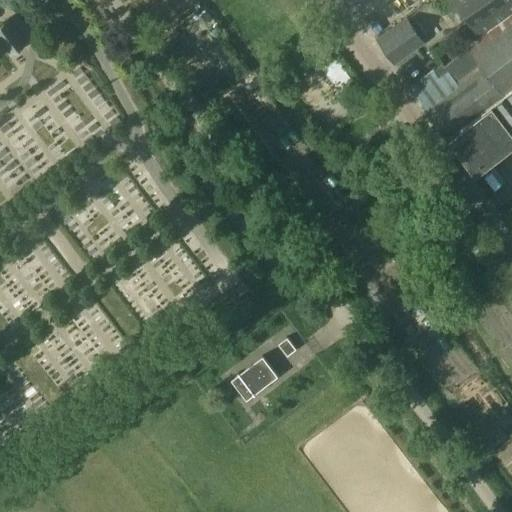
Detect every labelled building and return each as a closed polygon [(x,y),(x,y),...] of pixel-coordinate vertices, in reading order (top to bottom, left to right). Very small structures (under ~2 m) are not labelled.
[(511,0),(454,0),(479,34),(511,10),(511,0)] [(410,86),(443,131),(511,77),(511,13),(468,47),(444,65),(443,63),(410,86)] [(11,55),(11,56),(27,43),(26,43),(8,20),(9,20),(8,19),(0,25),(0,40),(11,55)] [(399,25),(379,39),(395,62),(415,47),(399,25)] [(511,77),(443,131),(475,175),(511,146),(511,77)] [(279,344),(287,355),(296,349),(287,337),(279,344)] [(263,356),(255,361),(231,380),(247,399),(278,376),(263,356)]
